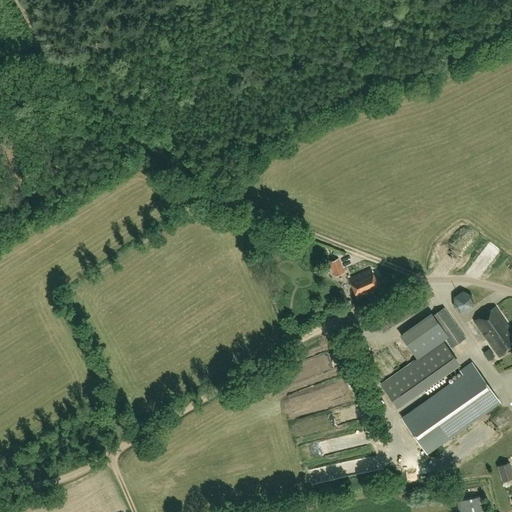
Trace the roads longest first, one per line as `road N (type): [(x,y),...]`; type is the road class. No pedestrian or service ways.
road 1 (track): [(423,280),(165,169),(113,125),(15,0)]
road 2 (unclassified): [(288,349),(413,281),(476,281),(511,292)]
